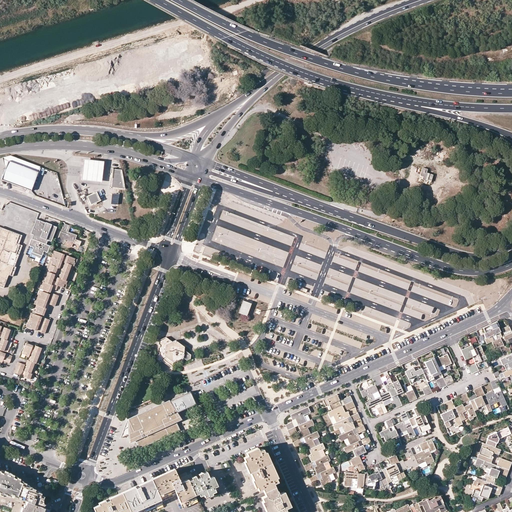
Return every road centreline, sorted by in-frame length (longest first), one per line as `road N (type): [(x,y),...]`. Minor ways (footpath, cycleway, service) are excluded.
road 1 (trunk): [(511,91),(351,71),(178,0)]
road 2 (primary): [(198,179),(449,268),(489,272),(511,264)]
road 3 (trunk): [(156,0),(301,71),(414,101)]
road 4 (tertiary): [(88,475),(170,255)]
road 5 (track): [(202,15),(0,79)]
road 6 (trunk): [(257,90),(330,39),(420,0)]
road 7 (residential): [(101,480),(110,484),(269,412)]
road 8 (residential): [(163,251),(0,189)]
road 9 (primary): [(0,150),(83,146),(162,166)]
road 10 (primary): [(388,229),(260,182)]
road 11 (primary): [(135,138),(73,129),(0,135)]
road 12 (primary): [(511,244),(474,256),(388,229)]
